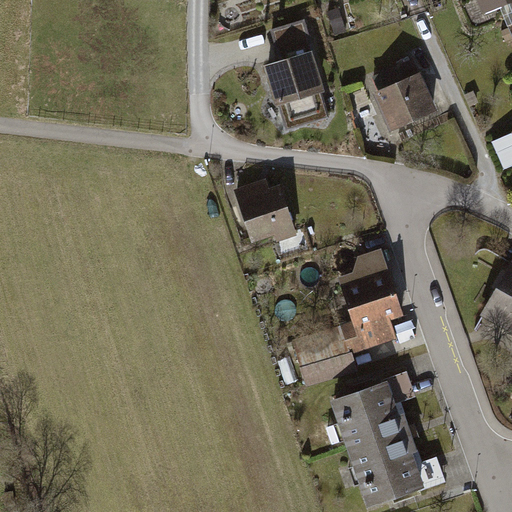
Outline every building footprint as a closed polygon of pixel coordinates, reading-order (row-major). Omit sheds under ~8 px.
[(477,0),(481,10),(508,0),(477,0)] [(509,14),(511,22),(511,2),(490,9),(494,19),(509,14)] [(314,51),(265,67),(278,105),(326,90),(314,51)] [(379,92),(376,94),(393,131),(438,111),(416,62),(374,81),(379,92)] [(268,179),(236,190),(257,251),(297,237),(280,186),(271,189),(268,179)] [(511,333),(511,268),(484,317),(511,333)] [(391,269),(341,285),(354,323),(344,326),(354,356),(400,341),(394,323),(407,319),(391,269)] [(409,372),(331,399),(368,506),(426,486),(397,403),(417,396),(409,372)]
